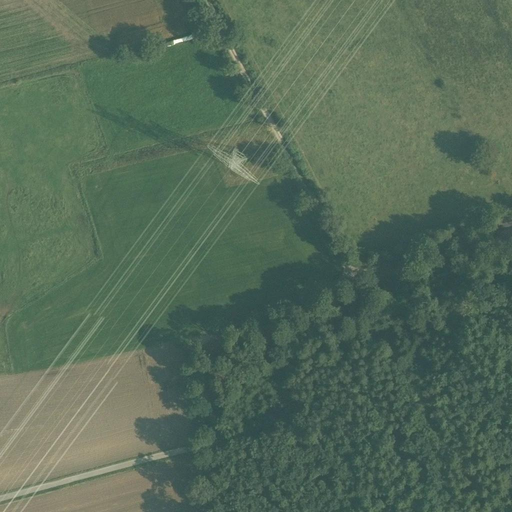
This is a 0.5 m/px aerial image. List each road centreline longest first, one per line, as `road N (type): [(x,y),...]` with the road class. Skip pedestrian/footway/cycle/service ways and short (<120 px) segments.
road 1 (track): [(192,448),(217,433),(196,342),(269,325),(353,276),(511,224)]
road 2 (track): [(353,276),(206,0)]
road 3 (track): [(0,499),(192,448)]
